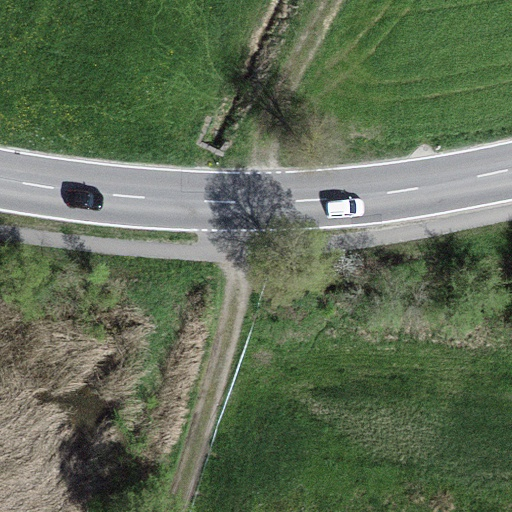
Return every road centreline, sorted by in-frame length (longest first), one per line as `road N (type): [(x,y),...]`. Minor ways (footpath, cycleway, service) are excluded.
road 1 (track): [(342,0),(265,152),(261,202),(186,511)]
road 2 (tertiary): [(511,169),(387,195),(261,202),(74,193),(0,177)]
